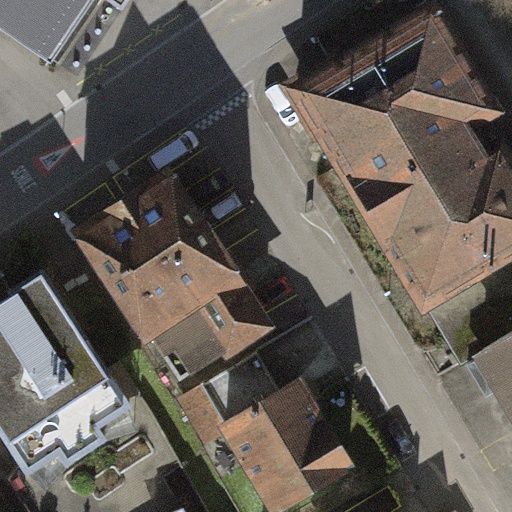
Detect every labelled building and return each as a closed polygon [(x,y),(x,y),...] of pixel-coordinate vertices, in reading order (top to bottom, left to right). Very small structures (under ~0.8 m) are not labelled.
[(0,0),(0,19),(53,56),(90,0),(114,0),(124,6),(128,0),(0,0)] [(441,11),(304,89),(435,316),(511,272),(511,151),(500,159),(484,131),(504,120),(441,11)] [(183,176),(83,237),(152,350),(184,330),(210,371),(278,329),(183,176)] [(112,379),(47,281),(0,311),(0,409),(20,439),(112,379)] [(511,337),(484,353),(511,400),(511,337)] [(298,511),(367,471),(290,342),(187,403),(217,452),(231,444),(271,511),(298,511)]
